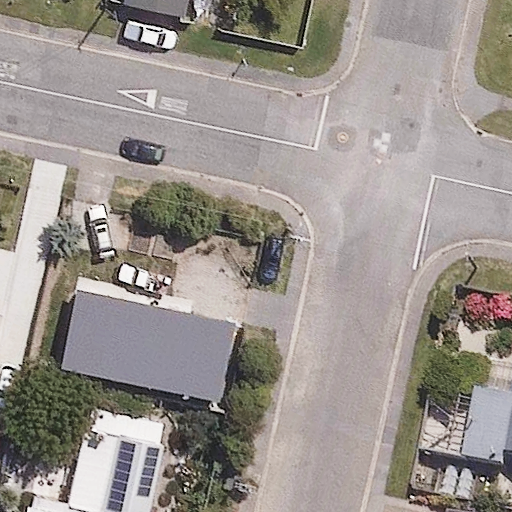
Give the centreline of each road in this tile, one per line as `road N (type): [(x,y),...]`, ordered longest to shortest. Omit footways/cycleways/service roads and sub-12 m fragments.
road 1 (residential): [(381,165),(0,82)]
road 2 (residential): [(381,165),(307,511)]
road 3 (residential): [(416,0),(381,165)]
road 4 (residential): [(511,194),(381,165)]
